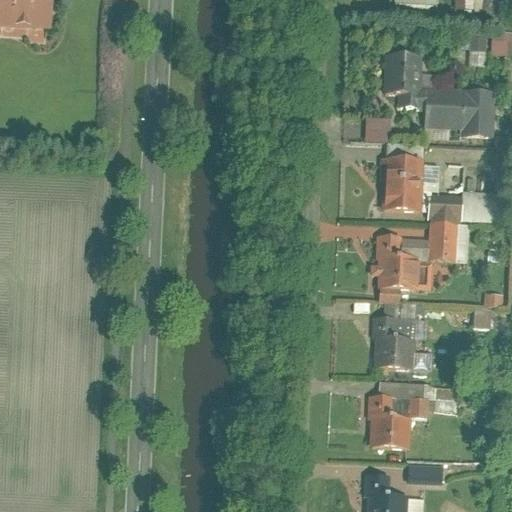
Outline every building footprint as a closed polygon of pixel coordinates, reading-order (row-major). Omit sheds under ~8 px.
[(61,0),(0,0),(0,31),(60,34),(61,0)] [(397,0),(397,10),(432,9),(431,0),(397,0)] [(479,0),(457,0),(457,15),(479,17),(479,0)] [(511,35),(496,36),(496,61),(511,61),(511,35)] [(489,36),(473,36),(472,69),(489,69),(489,36)] [(425,63),(391,61),(389,97),(423,99),(424,92),(425,63)] [(470,140),(497,142),(499,95),(424,92),(423,99),(423,114),(431,114),(430,131),(471,133),(470,140)] [(396,123),(372,122),(370,144),(395,145),(396,123)] [(428,166),(386,164),(383,215),(426,218),(428,166)] [(508,230),(509,198),(466,196),(465,199),(464,228),(508,230)] [(465,199),(434,197),(433,227),(464,228),(465,199)] [(464,228),(433,227),(432,244),(431,266),(437,266),(462,267),(464,228)] [(437,266),(431,266),(432,244),(382,241),(380,291),(383,291),(403,292),(435,294),(437,266)] [(383,291),(382,307),(402,308),(403,292),(383,291)] [(476,315),(477,334),(492,333),(491,314),(476,315)] [(397,324),(376,323),(373,372),(416,374),(417,345),(396,344),(397,324)] [(428,387),(382,384),(382,400),(416,402),(427,402),(428,387)] [(398,402),(373,400),(370,451),(413,453),(415,421),(398,420),(398,402)] [(435,422),(436,403),(427,402),(416,402),(415,421),(435,422)] [(411,469),(411,490),(445,489),(445,468),(411,469)] [(389,484),(364,482),(363,503),(368,503),(367,511),(405,511),(406,491),(389,490),(389,484)]
